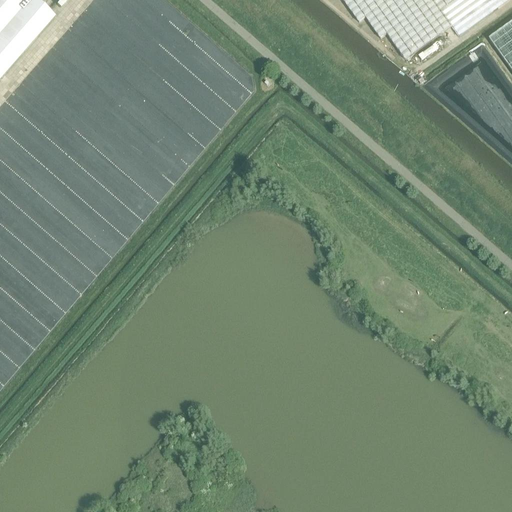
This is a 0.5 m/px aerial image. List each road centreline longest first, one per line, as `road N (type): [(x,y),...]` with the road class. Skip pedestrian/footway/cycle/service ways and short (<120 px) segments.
road 1 (unclassified): [(205,0),(511,264)]
road 2 (track): [(511,214),(261,0)]
